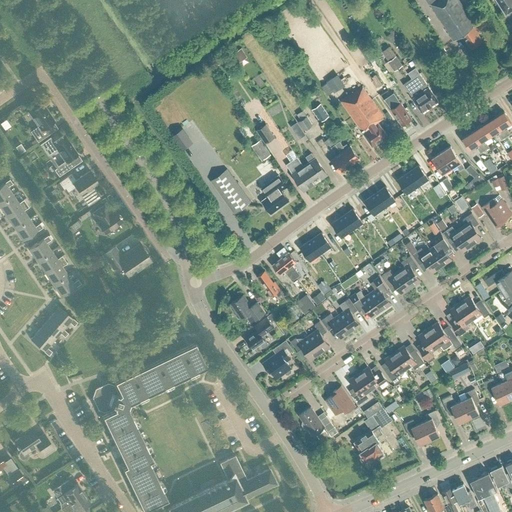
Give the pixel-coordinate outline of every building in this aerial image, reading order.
[(475,24),(474,22),(458,0),(427,0),(454,39),(462,34),(471,47),(472,46),(474,46),(476,45),(477,43),(482,39),(478,33),(480,31),(475,25),(475,24)] [(511,0),(498,0),(503,7),(502,7),(506,13),(511,9),(511,8),(511,7),(511,0)] [(377,53),(364,35),(355,41),(368,60),(377,53)] [(388,69),(390,72),(402,64),(396,54),(395,55),(389,45),(381,50),(388,60),(386,62),(381,56),(379,57),(388,69)] [(239,62),(247,56),(241,47),(233,53),(239,62)] [(211,58),(214,62),(227,54),(224,50),(211,58)] [(421,111),(438,99),(419,72),(418,72),(415,67),(409,71),(410,73),(405,77),(407,80),(403,83),(413,97),(412,97),(421,111)] [(333,92),(339,88),(333,79),(327,83),(333,92)] [(332,91),(326,82),(321,85),(327,94),(332,91)] [(372,145),(387,135),(377,120),(384,116),(362,85),(341,100),(372,145)] [(393,92),(384,98),(386,101),(402,124),(411,118),(411,117),(400,102),(395,94),(393,92)] [(57,128),(52,121),(54,120),(41,102),(28,111),(38,126),(30,131),(37,141),(57,128)] [(328,115),(319,103),(311,109),(319,121),(328,115)] [(504,110),(493,117),(506,136),(510,133),(507,128),(505,129),(503,126),(511,121),(504,110)] [(304,129),(312,124),(306,114),(298,120),(304,129)] [(493,117),(483,124),(490,135),(498,130),(499,133),(498,134),(501,139),(506,136),(493,117)] [(299,138),(305,134),(297,121),(291,125),(299,138)] [(274,136),(265,122),(256,129),(265,142),(274,136)] [(490,135),(483,124),(472,131),(485,149),(489,146),(486,141),(484,142),(483,140),(490,135)] [(182,126),(172,134),(174,137),(183,148),(191,143),(193,141),(182,126)] [(485,149),(472,131),(462,137),(469,148),(477,143),(479,146),(477,147),(480,152),(485,149)] [(49,138),(40,144),(48,155),(56,149),(65,161),(54,169),(58,176),(73,166),(69,159),(77,154),(63,134),(51,142),(49,138)] [(334,143),(330,137),(329,136),(323,141),(327,145),(328,144),(330,146),(334,143)] [(271,153),(260,138),(251,144),(262,160),(271,153)] [(346,143),(342,146),(339,141),(335,144),(350,164),(359,158),(350,145),(348,146),(346,143)] [(350,164),(335,144),(330,147),(334,152),(336,151),(338,154),(331,159),(340,171),(350,164)] [(451,167),(461,161),(450,145),(441,151),(451,167)] [(451,167),(441,151),(432,157),(442,173),(451,167)] [(309,161),(304,165),(315,182),(326,174),(315,157),(311,152),(306,156),(309,161)] [(304,165),(303,165),(297,156),(286,163),(292,173),(303,189),(315,182),(304,165)] [(489,157),(483,161),(489,170),(490,172),(491,172),(496,169),(496,168),(489,157)] [(419,163),(408,170),(417,184),(427,177),(419,163)] [(470,163),(465,168),(474,177),(479,172),(470,163)] [(234,213),(251,201),(227,169),(211,181),(234,213)] [(408,170),(397,177),(405,191),(417,184),(408,170)] [(71,173),(58,182),(63,189),(65,188),(67,191),(75,186),(80,195),(87,204),(100,196),(93,186),(97,183),(89,171),(75,180),(71,173)] [(278,174),(261,186),(268,195),(262,199),(271,212),(289,200),(281,188),(286,184),(278,174)] [(502,188),(507,186),(503,175),(492,179),(494,185),(500,183),(502,188)] [(454,187),(447,176),(442,180),(449,190),(454,187)] [(0,202),(12,194),(7,187),(12,183),(9,179),(4,183),(0,185),(0,202)] [(437,184),(432,187),(436,192),(441,189),(437,184)] [(385,185),(375,193),(384,206),(395,199),(385,185)] [(51,186),(45,190),(48,195),(54,191),(51,186)] [(375,193),(364,200),(373,214),(384,206),(375,193)] [(12,194),(0,202),(0,207),(6,216),(26,203),(23,199),(18,203),(12,194)] [(462,208),(468,205),(462,195),(456,199),(462,208)] [(496,226),(504,220),(503,218),(511,212),(502,198),(495,202),(492,198),(482,205),(496,226)] [(483,212),(476,202),(471,206),(478,216),(483,212)] [(28,207),(26,203),(6,216),(14,228),(29,218),(23,210),(28,207)] [(451,212),(457,208),(453,203),(447,207),(451,212)] [(104,233),(122,221),(114,209),(109,213),(104,205),(92,212),(98,221),(96,222),(104,233)] [(353,208),(342,215),(352,229),(362,221),(353,208)] [(462,218),(466,223),(460,227),(472,244),(482,237),(474,225),(479,222),(472,212),(462,218)] [(342,215),(332,222),(341,236),(352,229),(342,215)] [(34,226),(29,218),(14,228),(22,240),(36,231),(37,231),(42,227),(39,223),(34,226)] [(436,222),(441,229),(447,225),(442,218),(436,222)] [(76,228),(82,224),(78,219),(67,227),(77,243),(84,238),(76,228)] [(434,234),(439,230),(433,222),(428,225),(434,234)] [(442,232),(450,242),(455,239),(463,250),(472,244),(460,227),(455,230),(452,225),(442,232)] [(321,231),(310,239),(320,252),(330,244),(321,231)] [(435,244),(430,248),(441,265),(451,258),(449,255),(453,251),(441,233),(432,239),(435,244)] [(36,261),(51,251),(45,243),(50,239),(47,235),(42,239),(28,249),(36,261)] [(390,245),(395,242),(392,237),(387,241),(390,245)] [(310,239),(300,247),(309,260),(320,252),(310,239)] [(412,253),(417,250),(410,239),(405,243),(412,253)] [(128,277),(151,261),(139,243),(121,256),(114,245),(103,253),(113,268),(119,264),(128,277)] [(346,255),(351,251),(348,246),(343,249),(346,255)] [(421,247),(417,250),(412,253),(419,263),(424,260),(432,272),(441,265),(430,248),(424,252),(421,247)] [(51,251),(36,261),(44,273),(64,259),(61,255),(56,259),(51,251)] [(296,277),(299,275),(300,274),(292,264),(296,260),(288,251),(280,257),(296,277)] [(411,286),(420,280),(412,268),(417,265),(410,254),(401,260),(405,265),(399,269),(411,286)] [(296,277),(280,257),(272,263),(280,273),(284,270),(292,280),(296,277)] [(64,259),(44,273),(52,284),(67,274),(62,266),(67,263),(64,259)] [(374,264),(379,273),(383,270),(380,265),(382,264),(379,260),(374,264)] [(411,286),(399,269),(394,273),(390,268),(381,274),(388,285),(393,281),(401,293),(411,286)] [(499,270),(484,279),(488,285),(495,280),(502,290),(511,283),(511,269),(503,275),(501,274),(499,270)] [(261,282),(270,294),(275,291),(278,295),(282,292),(279,288),(280,288),(274,280),(273,281),(265,270),(258,275),(262,282),(261,282)] [(67,274),(52,284),(61,296),(75,287),(80,283),(77,279),(73,282),(67,274)] [(372,284),(375,288),(370,292),(381,309),(391,302),(387,297),(392,293),(379,276),(374,279),(376,282),(372,284)] [(511,283),(502,290),(495,294),(500,302),(504,305),(510,311),(511,308),(511,283)] [(360,289),(356,292),(351,296),(359,308),(364,304),(372,316),(381,309),(370,292),(364,296),(360,289)] [(320,290),(312,297),(317,303),(325,297),(320,290)] [(254,318),(264,312),(256,301),(251,305),(243,293),(231,302),(241,317),(249,311),(254,318)] [(314,304),(306,293),(295,301),(303,312),(314,304)] [(476,304),(470,295),(460,302),(472,319),(481,312),(484,316),(490,312),(482,301),(478,304),(476,304)] [(339,304),(343,310),(339,314),(351,330),(360,324),(352,312),(357,309),(349,297),(339,304)] [(472,319),(460,302),(451,308),(457,317),(456,319),(452,322),(459,333),(469,326),(467,322),(472,319)] [(294,303),(286,309),(294,319),(302,314),(294,303)] [(59,306),(49,317),(67,333),(63,329),(69,322),(73,326),(77,322),(72,318),(59,306)] [(254,324),(257,329),(252,332),(253,333),(246,338),(248,342),(248,343),(251,348),(252,347),(252,348),(259,342),(262,346),(264,346),(267,344),(268,342),(265,339),(265,338),(262,334),(274,326),(271,321),(277,316),(273,311),(254,324)] [(330,312),(326,315),(321,319),(328,329),(333,326),(341,337),(351,330),(339,314),(334,317),(330,312)] [(495,316),(500,323),(506,319),(501,312),(495,316)] [(49,317),(40,328),(53,340),(60,333),(64,336),(67,333),(49,317)] [(318,328),(308,335),(320,352),(330,345),(322,334),(326,330),(319,320),(314,323),(318,328)] [(438,321),(428,328),(440,344),(443,349),(446,347),(449,345),(450,344),(452,342),(455,347),(461,343),(450,327),(446,330),(444,330),(438,321)] [(503,331),(499,326),(494,330),(498,335),(503,331)] [(53,340),(40,328),(30,339),(43,351),(48,355),(51,351),(47,347),(53,340)] [(428,328),(419,334),(425,343),(424,345),(420,348),(427,359),(433,355),(431,351),(440,344),(428,328)] [(305,337),(296,337),(295,336),(290,340),(298,350),(302,347),(310,358),(320,352),(308,335),(305,337)] [(473,352),(479,348),(475,342),(469,346),(473,352)] [(410,353),(404,344),(394,351),(406,368),(412,364),(414,368),(424,361),(417,350),(412,354),(410,353)] [(175,354),(175,355),(163,361),(163,360),(150,366),(150,367),(138,373),(138,372),(124,378),(125,379),(118,382),(123,391),(118,394),(114,385),(107,382),(107,383),(108,383),(96,389),(93,397),(99,409),(97,409),(104,412),(113,408),(115,412),(106,416),(109,423),(115,437),(116,436),(121,448),(120,449),(127,462),(130,467),(126,469),(130,476),(136,488),(135,488),(142,501),(143,501),(146,508),(166,498),(148,460),(151,459),(126,407),(128,402),(205,365),(195,345),(189,349),(188,348),(175,354)] [(283,348),(263,362),(268,370),(270,368),(277,377),(284,372),(285,373),(288,373),(291,371),(291,369),(290,368),(291,367),(284,358),(285,355),(287,353),(283,348)] [(406,368),(394,351),(385,358),(391,367),(391,368),(386,372),(395,384),(401,380),(397,375),(406,368)] [(446,371),(453,366),(448,358),(440,363),(446,371)] [(477,368),(472,358),(468,360),(473,370),(477,368)] [(457,366),(461,374),(470,369),(466,361),(457,366)] [(430,367),(436,376),(441,373),(435,364),(430,367)] [(375,374),(369,365),(359,372),(371,389),(376,385),(379,389),(389,382),(381,371),(377,374),(375,374)] [(511,396),(511,365),(498,372),(502,381),(509,398),(511,396)] [(431,369),(425,373),(431,382),(437,378),(431,369)] [(371,389),(359,372),(350,379),(356,388),(355,389),(351,392),(358,403),(368,397),(365,393),(371,389)] [(509,398),(502,381),(496,384),(493,377),(483,381),(489,395),(495,392),(499,402),(509,398)] [(341,385),(333,390),(334,392),(325,398),(336,413),(345,407),(348,407),(349,409),(355,405),(341,385)] [(422,390),(426,397),(433,394),(429,387),(422,390)] [(467,397),(461,400),(469,417),(479,412),(474,401),(480,399),(474,387),(465,392),(467,397)] [(393,407),(404,400),(399,394),(389,401),(393,407)] [(455,402),(453,397),(451,394),(442,398),(449,413),(454,411),(459,421),(469,417),(461,400),(455,402)] [(320,419),(311,405),(299,414),(303,420),(302,421),(302,424),(304,427),(307,427),(308,427),(313,434),(325,426),(331,435),(338,431),(327,415),(320,419)] [(430,438),(440,433),(435,423),(440,421),(435,409),(425,414),(428,418),(422,421),(430,438)] [(430,438),(422,421),(416,424),(414,419),(404,424),(409,435),(415,432),(420,443),(430,438)] [(383,453),(383,451),(382,449),(382,448),(377,440),(379,439),(377,436),(383,432),(380,428),(381,426),(380,424),(372,429),(371,428),(365,432),(362,435),(354,440),(360,449),(360,450),(361,451),(360,453),(362,456),(365,456),(365,457),(373,452),(374,454),(375,453),(377,456),(379,456),(383,453)] [(43,456),(54,449),(43,434),(38,438),(30,427),(19,434),(21,436),(14,441),(21,451),(19,453),(19,455),(20,457),(22,458),(24,459),(26,458),(27,456),(28,454),(27,452),(36,446),(43,456)] [(269,468),(246,479),(234,455),(235,455),(234,454),(219,462),(227,478),(168,508),(169,511),(219,511),(244,500),(244,499),(244,498),(276,483),(269,468)] [(9,476),(18,470),(10,457),(3,462),(0,458),(0,468),(2,467),(9,476)] [(492,469),(491,469),(497,484),(505,481),(508,488),(511,486),(511,482),(510,478),(507,472),(505,472),(502,464),(497,466),(496,465),(491,468),(492,469)] [(18,470),(9,476),(8,477),(13,485),(24,478),(18,470)] [(489,496),(486,498),(491,509),(498,505),(496,500),(497,500),(492,491),(497,488),(488,470),(487,471),(485,470),(482,472),(482,473),(479,475),(489,496)] [(489,496),(479,475),(476,476),(474,475),(472,476),(471,478),(470,479),(480,501),(486,498),(489,496)] [(77,483),(72,487),(67,480),(52,491),(59,501),(60,508),(68,503),(83,493),(77,483)] [(471,507),(476,504),(469,489),(467,490),(463,482),(457,485),(456,484),(453,485),(453,487),(452,487),(461,505),(468,501),(471,507)] [(453,511),(454,511),(458,510),(453,501),(457,499),(451,486),(442,490),(448,503),(449,503),(453,511),(452,511),(453,511)] [(439,511),(438,509),(444,506),(437,492),(424,499),(430,511),(439,511)] [(83,493),(68,503),(60,508),(61,509),(65,511),(66,511),(87,511),(89,511),(85,505),(90,502),(83,493)]
